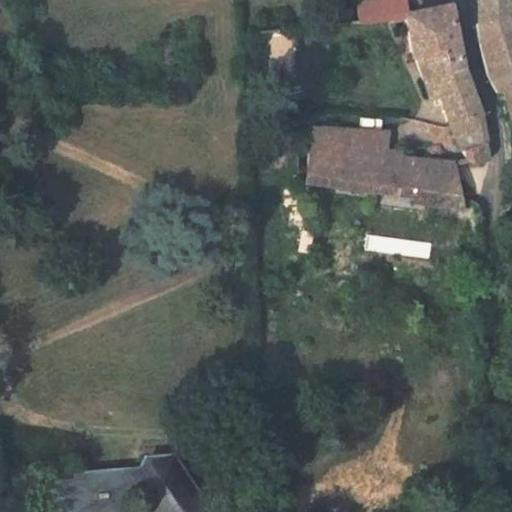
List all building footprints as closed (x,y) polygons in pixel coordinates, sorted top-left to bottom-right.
[(408,7),(406,0),(358,0),(360,13),(408,7)] [(511,0),(486,0),(489,10),(481,19),(489,66),(502,87),(509,87),(511,100),(511,0)] [(464,64),(450,2),(408,7),(419,56),(424,56),(428,72),(424,75),(429,90),(431,92),(440,90),(441,91),(469,152),(469,154),(472,156),(475,157),(487,155),(491,152),(492,145),(485,117),(464,64)] [(308,106),(299,22),(258,27),(263,109),(308,106)] [(390,146),(388,129),(317,123),(317,142),(391,150),(390,146)] [(459,168),(457,162),(457,159),(413,154),(412,149),(390,146),(391,150),(317,142),(319,184),(464,196),(459,168)] [(125,511),(129,500),(150,497),(146,511),(210,511),(173,465),(147,470),(145,477),(57,492),(60,511),(125,511)]
